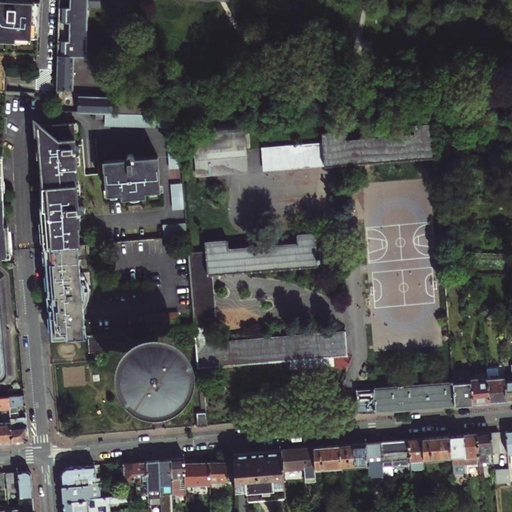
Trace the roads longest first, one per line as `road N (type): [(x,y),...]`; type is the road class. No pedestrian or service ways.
road 1 (residential): [(511,414),(43,454)]
road 2 (residential): [(25,256),(43,454)]
